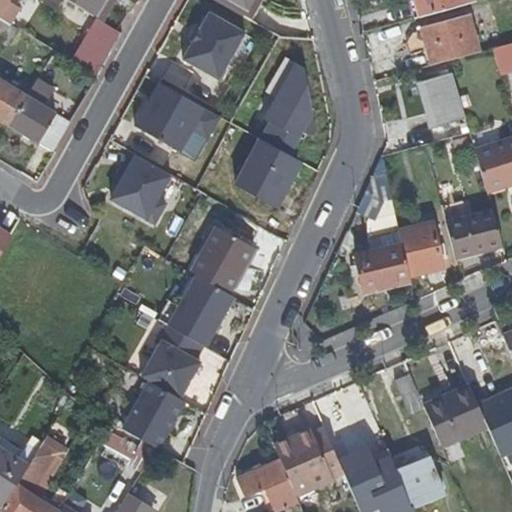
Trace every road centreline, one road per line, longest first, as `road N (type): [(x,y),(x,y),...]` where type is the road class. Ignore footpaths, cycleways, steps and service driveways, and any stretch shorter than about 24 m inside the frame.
road 1 (residential): [(326,0),(359,131),(356,152),(243,412)]
road 2 (residential): [(243,412),(511,292)]
road 3 (residential): [(0,184),(47,201),(165,0)]
